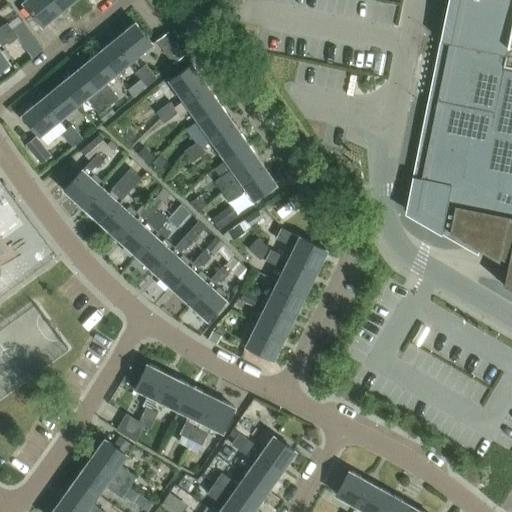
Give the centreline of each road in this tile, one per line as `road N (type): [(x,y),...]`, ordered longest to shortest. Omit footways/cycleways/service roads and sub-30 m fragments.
road 1 (residential): [(278,395),(346,255),(169,0)]
road 2 (residential): [(15,511),(147,323)]
road 3 (residential): [(147,323),(99,281),(0,148)]
road 4 (unclassified): [(421,0),(379,191)]
road 5 (unclassified): [(511,317),(401,251),(383,220),(379,191)]
road 6 (residential): [(0,105),(130,0)]
road 7 (residential): [(477,511),(436,479),(344,428)]
road 8 (residential): [(278,395),(147,323)]
